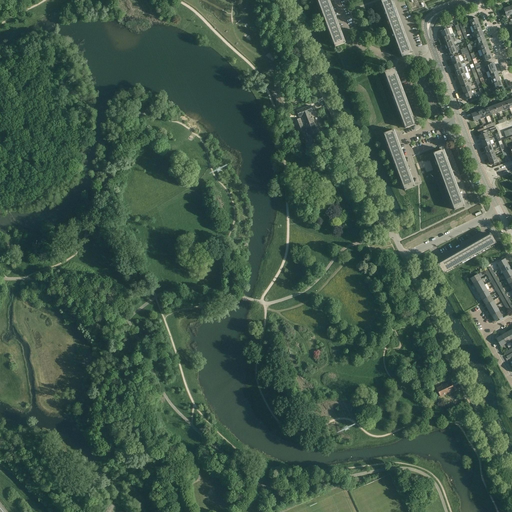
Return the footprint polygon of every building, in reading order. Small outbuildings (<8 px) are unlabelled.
[(317,0),(335,47),(345,43),(328,0),(317,0)] [(391,0),(381,0),(402,57),(412,54),(391,0)] [(470,21),(472,27),(479,24),(477,18),(473,19),(472,17),(466,20),(467,22),(470,21)] [(472,27),(474,32),(481,30),(479,24),(472,27)] [(441,31),(443,37),(450,35),(448,29),(441,31)] [(474,32),(476,38),(484,36),(481,30),(474,32)] [(455,40),(454,37),(453,34),(450,35),(443,37),(445,43),(455,40)] [(476,38),(478,44),(486,42),(484,36),(476,38)] [(445,43),(447,49),(455,46),(453,43),(456,42),(455,40),(445,43)] [(478,44),(481,50),(488,47),(486,42),(478,44)] [(455,46),(447,49),(449,55),(457,53),(456,51),(460,50),(459,48),(455,49),(455,46)] [(481,50),(483,56),(490,53),(488,47),(481,50)] [(492,59),(490,53),(483,56),(485,62),(492,59)] [(451,59),(453,65),(460,62),(458,56),(451,59)] [(453,65),(455,71),(463,68),(461,64),(464,63),(463,61),(460,62),(453,65)] [(486,66),(489,72),(496,69),(497,69),(496,65),(495,66),(494,63),(486,66)] [(405,129),(415,125),(394,68),(384,72),(405,129)] [(455,71),(457,77),(465,74),(463,68),(455,71)] [(498,75),(496,69),(489,72),(491,78),(498,75)] [(467,80),(465,74),(457,77),(460,83),(467,80)] [(498,75),(491,78),(493,83),(500,81),(498,75)] [(469,79),(467,80),(460,83),(462,89),(469,86),(471,85),(469,79)] [(496,92),(501,90),(500,88),(503,87),(500,81),(493,83),(496,92)] [(462,89),(464,94),(471,92),(469,86),(462,89)] [(473,98),(471,92),(464,94),(466,100),(473,98)] [(503,111),(509,108),(507,101),(501,103),(503,111)] [(495,105),(498,113),(503,111),(501,103),(495,105)] [(492,115),(498,113),(495,105),(489,108),(492,115)] [(316,144),(311,136),(318,133),(310,113),(313,112),(310,106),(297,111),(299,117),(300,117),(300,118),(294,121),(303,145),(304,144),(307,149),(316,144)] [(483,110),(486,117),(492,115),(489,108),(483,110)] [(480,119),(486,117),(483,110),(477,112),(480,119)] [(474,122),(480,119),(477,112),(471,114),(474,122)] [(414,187),(394,133),(393,130),(384,134),(405,191),(414,187)] [(486,130),(480,132),(481,135),(479,136),(481,141),(489,139),(486,130)] [(489,139),(481,141),(484,147),(491,145),(489,139)] [(484,147),(486,153),(493,151),(491,145),(484,147)] [(464,207),(444,153),(443,150),(433,153),(454,210),(464,207)] [(493,151),(486,153),(488,159),(495,156),(493,151)] [(498,162),(495,156),(488,159),(490,165),(498,162)] [(444,273),(496,243),(491,234),(439,264),(444,273)] [(500,269),(508,264),(507,262),(506,262),(504,259),(505,259),(497,263),(500,269)] [(508,264),(500,269),(503,274),(510,270),(509,267),(509,266),(508,264)] [(511,272),(510,270),(503,274),(506,279),(511,275),(511,272)] [(473,281),(473,282),(474,284),(482,279),(479,274),(471,278),(471,279),(471,278),(473,281)] [(477,289),(485,285),(482,279),(474,284),(475,286),(476,286),(477,289)] [(477,289),(479,292),(480,295),(488,290),(485,285),(477,289)] [(488,290),(480,295),(481,297),(483,300),(491,295),(488,290)] [(483,300),(485,303),(486,305),(494,301),(491,295),(483,300)] [(494,301),(486,305),(487,308),(489,311),(489,310),(497,306),(494,301)] [(489,310),(489,311),(491,314),(492,316),(500,311),(497,306),(489,310)] [(500,311),(492,316),(493,318),(495,321),(503,317),(500,311)] [(504,334),(502,335),(506,343),(511,340),(507,333),(507,332),(504,334)] [(496,338),(501,346),(506,343),(502,335),(499,337),(496,338)] [(451,382),(437,388),(441,396),(455,390),(451,382)]
